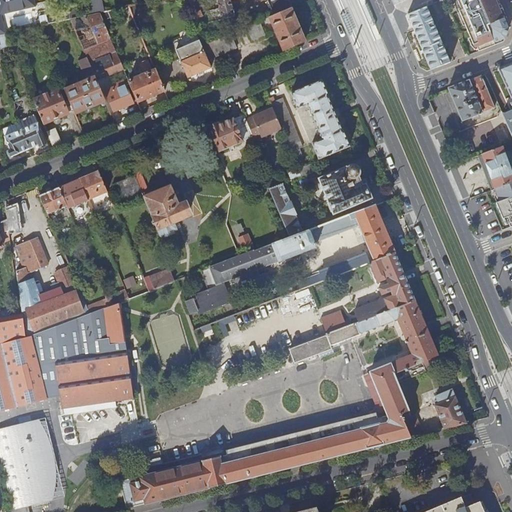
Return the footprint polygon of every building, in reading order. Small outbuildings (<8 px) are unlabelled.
[(34,0),(0,0),(0,8),(1,14),(36,6),(34,0)] [(87,0),(89,10),(104,9),(103,0),(87,0)] [(267,0),(274,15),(292,8),(288,0),(217,0),(223,20),(235,16),(230,0),(267,0)] [(389,0),(393,8),(411,1),(412,0),(389,0)] [(460,9),(473,41),(476,40),(480,49),(504,39),(510,23),(504,9),(501,11),(496,0),(458,0),(459,0),(458,0),(464,0),(466,3),(461,5),(462,8),(460,9)] [(496,0),(501,11),(504,9),(500,0),(496,0)] [(193,7),(201,25),(209,23),(206,11),(203,12),(199,4),(193,7)] [(408,13),(432,67),(451,60),(427,5),(408,13)] [(298,24),(292,8),(274,15),(269,18),(284,51),(305,41),(298,24)] [(116,49),(111,38),(100,13),(71,19),(88,58),(95,74),(96,76),(104,72),(106,76),(124,68),(116,49)] [(247,27),(249,32),(252,40),(266,34),(260,21),(247,27)] [(50,32),(46,24),(39,26),(43,35),(50,32)] [(0,43),(0,47),(9,46),(7,33),(0,33),(0,43)] [(111,38),(116,49),(125,45),(120,34),(111,38)] [(213,53),(215,57),(237,47),(231,34),(209,43),(213,53)] [(211,68),(211,67),(206,56),(204,51),(181,61),(188,78),(211,68)] [(211,67),(217,64),(215,57),(213,53),(206,56),(211,67)] [(87,77),(95,74),(88,58),(80,61),(87,77)] [(138,101),(165,90),(163,84),(157,72),(153,73),(149,62),(141,65),(146,76),(130,83),(138,101)] [(511,64),(499,69),(511,97),(506,100),(511,111),(511,114),(511,126),(509,128),(511,136),(511,64)] [(96,76),(65,89),(70,100),(75,111),(76,114),(106,101),(96,76)] [(449,89),(462,122),(494,109),(481,76),(449,89)] [(127,84),(130,83),(128,79),(121,82),(123,86),(110,92),(109,89),(105,91),(114,112),(134,103),(127,84)] [(170,81),(163,84),(165,90),(169,99),(177,96),(170,81)] [(322,81),(292,93),(299,109),(309,105),(323,139),(313,143),(319,159),(350,146),(344,131),(343,131),(334,111),(329,97),(322,81)] [(45,124),(75,111),(70,100),(64,103),(59,90),(35,100),(45,124)] [(292,152),(299,149),(304,147),(284,100),(277,102),(275,98),(270,100),(274,109),(282,129),(292,152)] [(256,140),(282,129),(274,109),(247,120),(256,140)] [(503,115),(509,128),(511,126),(511,114),(511,111),(503,115)] [(239,117),(249,138),(253,137),(244,115),(239,117)] [(220,150),(249,138),(239,117),(220,125),(220,123),(211,128),(220,150)] [(22,130),(30,149),(40,145),(40,146),(47,143),(39,123),(22,130)] [(56,128),(48,132),(55,148),(63,145),(56,128)] [(13,156),(30,149),(22,130),(6,137),(11,150),(10,151),(13,156)] [(479,156),(492,191),(495,190),(511,183),(511,151),(505,154),(502,147),(479,156)] [(293,155),(295,159),(302,156),(299,149),(292,152),(293,155)] [(302,177),(314,173),(311,164),(299,169),(302,177)] [(348,168),(346,168),(320,179),(335,214),(372,198),(368,188),(366,185),(362,187),(358,177),(359,176),(360,175),(360,173),(360,171),(360,170),(360,169),(359,168),(358,167),(357,166),(356,165),(354,165),(353,165),(351,165),(350,166),(348,166),(348,168)] [(99,171),(80,179),(89,200),(108,192),(99,171)] [(135,175),(114,184),(123,205),(145,196),(143,192),(149,189),(141,171),(135,173),(135,175)] [(69,208),(89,200),(80,179),(60,187),(68,205),(69,208)] [(291,238),(303,234),(295,215),(296,215),(291,203),(290,203),(287,196),(293,193),(294,192),(295,191),(295,190),(295,189),(295,188),(292,181),(276,187),(270,189),(288,231),(291,238)] [(511,183),(495,190),(497,197),(498,196),(500,202),(498,203),(496,204),(497,207),(502,219),(504,219),(507,218),(509,223),(508,224),(509,228),(511,226),(511,183)] [(173,185),(144,197),(162,238),(162,237),(162,236),(165,235),(166,236),(174,233),(174,231),(179,229),(176,221),(190,216),(184,202),(181,204),(173,185)] [(49,214),(68,205),(60,187),(41,195),(49,214)] [(375,261),(395,254),(383,224),(375,206),(303,234),(291,238),(277,244),(256,251),(212,268),(218,284),(223,283),(316,247),(318,246),(318,244),(315,245),(314,243),(360,226),(375,261)] [(8,219),(10,230),(19,229),(16,207),(7,210),(8,219)] [(11,239),(10,230),(8,219),(0,222),(0,247),(4,246),(2,243),(11,239)] [(277,244),(291,238),(288,231),(274,237),(277,244)] [(242,246),(253,242),(250,232),(239,236),(242,246)] [(24,245),(35,270),(49,264),(39,239),(24,245)] [(28,273),(35,270),(24,245),(18,247),(28,273)] [(360,322),(415,301),(403,272),(395,254),(375,261),(374,262),(381,281),(390,278),(392,282),(383,286),(386,294),(395,290),(397,295),(356,310),(360,322)] [(306,279),(308,287),(370,263),(367,255),(306,279)] [(90,314),(87,306),(71,267),(56,273),(62,287),(40,295),(34,280),(33,281),(20,286),(23,312),(26,337),(32,335),(90,314)] [(171,267),(145,276),(150,290),(176,281),(171,267)] [(224,286),(223,283),(218,284),(212,268),(202,272),(210,291),(193,297),(194,300),(187,302),(192,314),(198,311),(199,313),(231,301),(225,285),(224,286)] [(20,286),(33,281),(31,275),(27,276),(25,269),(19,272),(20,286)] [(137,284),(135,277),(127,279),(129,286),(137,284)] [(106,308),(111,306),(107,299),(87,306),(90,314),(104,309),(106,308)] [(409,411),(398,383),(394,374),(423,362),(438,355),(424,322),(415,301),(360,322),(347,327),(328,334),(289,349),(294,363),(333,350),(331,346),(361,334),(360,333),(398,319),(413,354),(370,372),(389,419),(387,423),(380,425),(379,424),(361,428),(361,429),(222,464),(227,484),(410,437),(401,414),(409,411)] [(122,302),(111,306),(106,308),(108,319),(108,321),(123,319),(124,319),(122,302)] [(40,365),(32,335),(26,337),(23,312),(20,313),(11,315),(3,316),(0,316),(0,410),(63,395),(65,408),(66,415),(118,408),(117,401),(135,398),(129,356),(129,352),(110,355),(75,360),(40,365)] [(328,334),(347,327),(342,312),(322,319),(328,334)] [(123,319),(108,321),(111,343),(126,341),(123,319)] [(75,360),(110,355),(106,331),(72,336),(75,360)] [(394,374),(398,383),(427,371),(423,362),(394,374)] [(445,429),(467,423),(455,395),(452,389),(436,396),(439,402),(434,404),(439,417),(445,429)] [(418,431),(409,411),(401,414),(410,437),(429,433),(427,429),(418,431)] [(55,489),(54,499),(65,496),(55,459),(45,421),(40,422),(43,425),(45,428),(47,434),(51,445),(54,453),(56,461),(52,462),(55,489)] [(0,447),(14,509),(54,499),(55,489),(52,462),(56,461),(54,453),(51,445),(47,434),(45,428),(43,425),(40,422),(0,431),(0,447)] [(210,488),(227,484),(222,464),(220,456),(212,458),(212,459),(203,461),(210,488)] [(128,508),(210,488),(203,461),(122,481),(128,508)] [(467,511),(466,508),(461,497),(426,511),(467,511)] [(466,508),(467,511),(484,511),(480,502),(466,508)]
